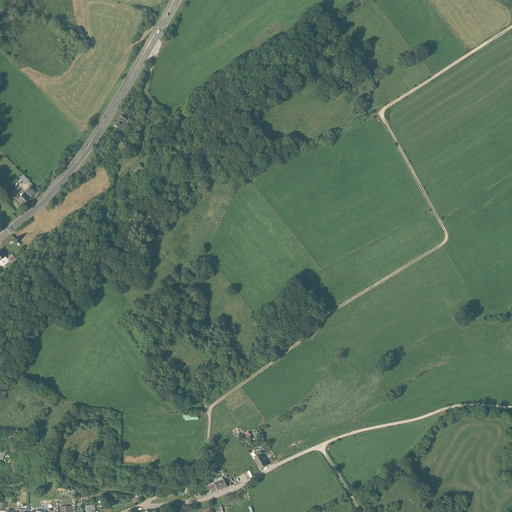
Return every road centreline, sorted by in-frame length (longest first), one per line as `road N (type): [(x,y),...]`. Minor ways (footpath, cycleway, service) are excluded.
road 1 (track): [(209,409),(333,311),(443,244),(445,233),(381,112),(511,26)]
road 2 (tertiary): [(0,239),(79,162),(178,0)]
road 3 (track): [(282,462),(445,408),(511,407)]
road 4 (residential): [(125,511),(216,496),(282,462)]
road 5 (track): [(146,507),(205,466),(209,409)]
road 6 (track): [(147,501),(61,475),(63,443)]
